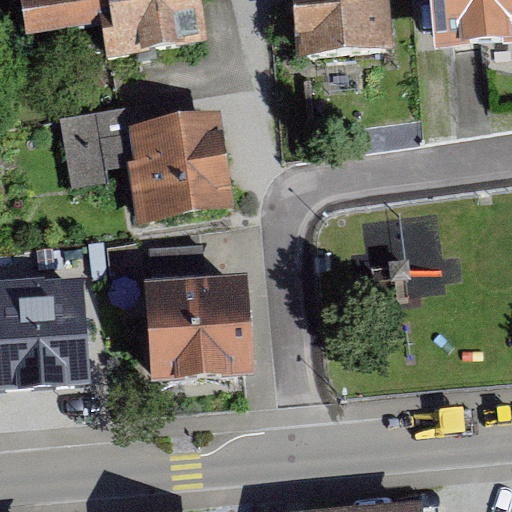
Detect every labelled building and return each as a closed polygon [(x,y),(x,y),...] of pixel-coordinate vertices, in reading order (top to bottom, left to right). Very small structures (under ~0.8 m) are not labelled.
[(128,68),(220,53),(211,0),(39,0),(47,45),(121,32),(128,68)] [(303,0),(306,23),(316,22),(321,68),(408,60),(401,0),(303,0)] [(511,0),(448,0),(454,69),(511,64),(511,0)] [(201,106),(80,124),(90,192),(123,187),(121,177),(145,173),(154,172),(149,139),(204,131),(201,106)] [(204,131),(149,139),(154,172),(145,173),(154,234),(250,220),(235,126),(204,131)] [(214,253),(163,256),(165,283),(215,280),(214,253)] [(215,280),(165,283),(172,396),(270,389),(264,292),(216,295),(215,280)] [(107,399),(99,295),(69,297),(68,289),(4,294),(12,406),(107,399)]
